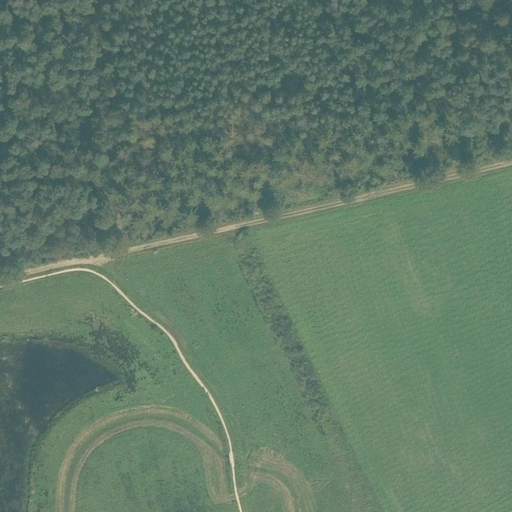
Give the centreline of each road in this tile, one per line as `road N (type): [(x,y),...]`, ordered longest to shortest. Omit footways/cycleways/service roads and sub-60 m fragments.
road 1 (track): [(82,259),(511,158)]
road 2 (track): [(82,259),(105,268),(177,333),(222,401),(246,460),(248,511)]
